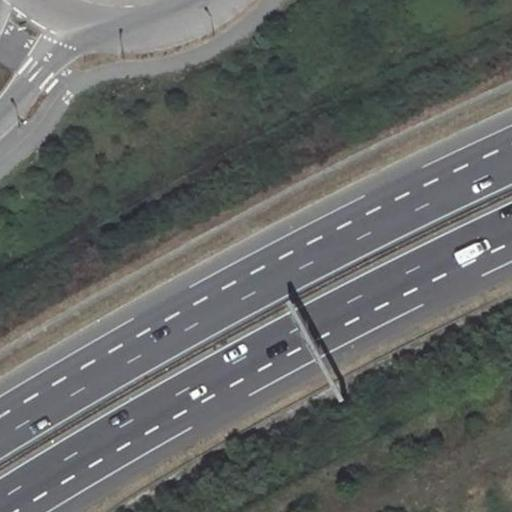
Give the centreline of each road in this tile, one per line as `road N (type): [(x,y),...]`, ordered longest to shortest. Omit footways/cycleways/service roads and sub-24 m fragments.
road 1 (motorway): [(0,498),(189,382),(511,222)]
road 2 (motorway): [(511,164),(158,345),(0,437)]
road 3 (unclassified): [(76,21),(140,28),(214,0)]
